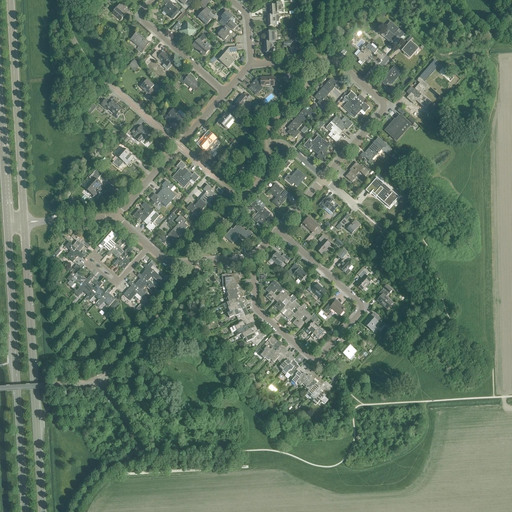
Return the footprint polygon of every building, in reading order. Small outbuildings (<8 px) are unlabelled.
[(162,10),(172,19),(179,12),(171,5),(173,3),(168,0),(163,0),(163,1),(167,5),(166,7),(165,6),(162,10)] [(199,5),(203,9),(210,0),(201,0),(202,1),(199,5)] [(118,18),(120,20),(127,13),(123,10),(126,7),(122,3),(113,12),(119,17),(118,18)] [(269,6),(270,16),(278,15),(278,12),(282,12),(281,3),(274,3),(275,5),(269,6)] [(206,7),(198,17),(204,22),(209,17),(207,15),(211,11),(206,7)] [(219,22),(224,26),(226,24),(233,30),(236,26),(233,23),(234,22),(234,19),(232,17),(226,11),(221,17),(222,19),(219,22)] [(270,16),(267,16),(268,26),(276,26),(276,22),(279,21),(278,15),(270,16)] [(179,32),(188,39),(195,31),(187,23),(182,29),(179,26),(181,24),(179,22),(173,28),(176,31),(177,29),(180,31),(179,32)] [(399,33),(397,32),(399,29),(390,22),(385,28),(389,31),(384,37),(390,43),(397,36),(400,39),(404,34),(401,31),(399,33)] [(227,25),(218,35),(224,40),(229,34),(228,33),(231,29),(227,25)] [(147,46),(143,42),(145,39),(137,32),(130,40),(138,47),(137,49),(141,52),(147,46)] [(266,32),(267,42),(272,42),(275,42),(274,32),(266,32)] [(201,53),(204,56),(209,49),(201,42),(203,40),(200,37),(195,43),(197,46),(195,48),(198,51),(200,53),(200,54),(201,53)] [(410,41),(401,50),(410,58),(418,48),(410,41)] [(267,42),(264,42),(265,53),(273,52),(272,42),(267,42)] [(358,59),(362,63),(368,57),(369,58),(373,53),(374,54),(377,51),(369,44),(366,47),(364,45),(361,49),(362,50),(356,56),(358,59)] [(234,61),(228,55),(230,53),(237,52),(236,47),(229,48),(225,52),(224,52),(218,59),(228,68),(231,64),(232,62),(233,63),(234,61)] [(159,59),(167,67),(172,61),(163,52),(161,54),(159,52),(154,58),(157,61),(159,59)] [(133,59),(127,65),(135,72),(140,66),(133,59)] [(399,71),(397,73),(392,68),(381,82),(385,86),(388,82),(391,84),(402,73),(399,71)] [(187,76),(185,75),(179,81),(184,84),(185,83),(194,90),(199,84),(188,75),(187,76)] [(261,86),(274,85),(274,88),(273,77),(276,77),(276,79),(276,77),(260,78),(260,79),(257,80),(255,83),(253,82),(250,85),(256,91),(255,89),(259,85),(261,85),(261,86)] [(419,83),(414,90),(406,98),(411,102),(413,99),(425,109),(432,102),(422,93),(420,95),(418,93),(423,88),(427,87),(428,87),(429,86),(419,77),(416,80),(419,83)] [(324,86),(323,87),(329,93),(335,87),(338,89),(343,84),(337,80),(336,82),(331,78),(324,86)] [(148,92),(151,95),(155,90),(152,87),(154,86),(147,80),(144,83),(144,84),(142,87),(145,89),(143,91),(146,94),(147,94),(148,92)] [(329,93),(323,87),(321,89),(314,97),(319,101),(317,103),(322,108),(326,102),(323,100),(329,93)] [(343,108),(349,113),(358,102),(356,100),(355,100),(354,99),(356,96),(351,92),(347,97),(346,96),(344,98),(348,102),(343,108)] [(251,98),(247,94),(245,97),(242,94),(234,104),(240,109),(246,102),(247,103),(251,98)] [(106,108),(114,115),(116,112),(117,113),(121,109),(117,106),(116,106),(115,104),(112,101),(110,104),(106,100),(106,99),(101,105),(106,109),(106,108)] [(358,102),(349,113),(354,118),(361,110),(365,113),(369,108),(364,103),(361,106),(360,105),(361,104),(358,102)] [(93,105),(87,112),(90,115),(96,108),(93,105)] [(297,108),(293,113),(297,116),(301,111),(297,108)] [(178,124),(181,121),(183,119),(173,109),(173,110),(168,116),(168,115),(165,118),(170,123),(173,120),(178,124)] [(304,109),(296,118),(302,124),(308,117),(311,120),(315,115),(310,111),(309,110),(308,110),(307,111),(304,109)] [(222,125),(225,128),(233,118),(234,120),(234,119),(225,111),(226,113),(223,117),(223,116),(216,124),(219,121),(222,125)] [(336,116),(331,122),(342,132),(344,130),(343,129),(345,127),(347,130),(352,125),(347,120),(344,123),(336,116)] [(400,116),(396,120),(386,131),(385,130),(396,140),(403,133),(401,131),(407,123),(410,125),(400,116)] [(302,124),(296,118),(287,128),(292,132),(290,134),(295,138),(299,133),(296,130),(302,124)] [(342,132),(331,122),(326,128),(334,135),(331,138),(336,143),(340,138),(338,135),(339,134),(340,134),(342,132)] [(143,139),(144,140),(150,134),(141,126),(138,129),(136,127),(131,132),(134,135),(134,134),(136,136),(135,138),(140,142),(143,139)] [(204,149),(209,144),(212,146),(217,140),(213,136),(210,139),(206,135),(198,144),(204,149)] [(312,150),(314,152),(324,141),(318,136),(311,143),(308,141),(303,146),(308,150),(311,147),(312,149),(312,150)] [(365,152),(368,155),(366,158),(372,163),(373,162),(372,160),(373,159),(376,155),(375,154),(376,153),(377,153),(377,152),(380,149),(381,150),(383,148),(381,146),(384,143),(378,138),(375,141),(374,143),(373,143),(365,152)] [(324,141),(314,152),(316,154),(317,153),(319,154),(316,157),(321,162),(326,157),(323,154),(330,146),(324,141)] [(123,143),(121,146),(124,148),(128,152),(131,150),(123,143)] [(126,164),(130,160),(131,160),(134,157),(128,152),(124,148),(117,156),(118,157),(112,163),(118,168),(124,162),(126,164)] [(172,177),(178,182),(188,171),(186,169),(185,170),(183,169),(186,166),(181,162),(176,167),(179,169),(172,177)] [(362,174),(365,176),(369,172),(361,164),(359,166),(357,165),(358,164),(356,162),(349,170),(350,171),(346,177),(352,182),(357,177),(356,176),(360,171),(362,173),(362,174)] [(99,178),(99,177),(103,173),(98,168),(89,178),(92,180),(85,189),(89,192),(90,192),(94,196),(97,193),(99,190),(100,191),(104,187),(98,182),(99,181),(100,181),(98,179),(99,178)] [(292,185),(293,183),(297,187),(306,177),(297,170),(292,176),(289,174),(285,179),(292,185)] [(188,171),(178,182),(184,188),(191,180),(194,183),(199,177),(194,173),(191,176),(190,174),(188,171)] [(162,189),(160,191),(171,201),(176,195),(168,188),(171,185),(166,181),(162,186),(164,188),(163,190),(162,189)] [(206,193),(200,199),(206,205),(208,203),(215,195),(210,191),(212,189),(207,185),(203,190),(206,193)] [(383,201),(386,203),(392,196),(389,194),(390,193),(381,185),(378,188),(379,188),(376,191),(374,189),(371,192),(382,202),(383,201)] [(285,200),(289,195),(285,191),(281,196),(279,195),(281,192),(274,186),(269,192),(276,198),(272,202),(279,208),(285,200)] [(171,201),(160,191),(158,194),(159,195),(157,196),(155,194),(150,199),(155,203),(158,200),(166,207),(171,201)] [(206,205),(200,199),(194,206),(191,203),(187,208),(192,213),(193,211),(198,215),(206,205)] [(327,208),(332,213),(338,206),(330,199),(326,203),(323,200),(318,205),(323,209),(325,207),(327,209),(327,208)] [(264,222),(263,221),(264,219),(265,220),(268,216),(267,216),(269,213),(262,207),(261,207),(256,203),(257,202),(255,200),(251,205),(253,207),(254,206),(259,211),(258,212),(259,213),(254,219),(258,222),(257,223),(261,226),(264,222)] [(141,220),(143,222),(153,211),(147,206),(140,214),(137,211),(133,216),(138,220),(140,218),(142,219),(141,220)] [(153,211),(143,222),(146,224),(147,223),(148,225),(146,227),(151,232),(155,227),(152,224),(159,216),(157,214),(153,211)] [(172,213),(167,219),(169,222),(168,223),(170,225),(173,222),(172,221),(176,217),(172,213)] [(359,225),(357,222),(356,222),(354,221),(351,224),(349,226),(345,222),(350,217),(347,215),(339,224),(342,226),(342,225),(352,234),(355,231),(355,230),(359,225)] [(178,224),(173,230),(179,236),(187,226),(183,222),(185,220),(180,216),(175,221),(178,224)] [(318,226),(308,217),(302,223),(305,226),(306,226),(312,232),(318,226),(318,225),(318,226)] [(244,238),(247,241),(253,235),(248,230),(246,231),(238,224),(233,230),(232,229),(224,237),(231,243),(233,240),(233,241),(234,239),(237,236),(236,236),(239,232),(245,237),(244,238)] [(179,236),(173,230),(167,237),(164,234),(159,239),(164,244),(166,242),(170,246),(179,236)] [(104,247),(109,251),(116,244),(115,244),(111,240),(116,235),(113,233),(112,231),(98,247),(101,249),(105,244),(106,245),(104,247)] [(76,241),(72,246),(79,252),(83,247),(82,246),(83,245),(88,249),(90,246),(75,233),(71,236),(76,241)] [(318,251),(320,253),(321,254),(330,245),(325,240),(327,238),(323,235),(318,240),(321,243),(315,249),(318,252),(318,251)] [(113,255),(118,259),(124,252),(119,248),(124,242),(120,239),(115,244),(116,244),(109,251),(107,254),(109,257),(113,252),(114,253),(113,255)] [(72,246),(68,242),(65,247),(70,251),(66,256),(73,262),(77,257),(76,256),(77,255),(81,259),(84,256),(81,254),(79,252),(72,246)] [(118,259),(112,265),(115,267),(119,263),(120,264),(119,265),(124,270),(130,263),(125,258),(133,250),(129,247),(124,252),(118,259)] [(284,255),(282,258),(276,253),(271,259),(279,267),(284,262),(286,264),(290,260),(284,255)] [(343,259),(337,266),(345,273),(351,265),(343,259)] [(145,270),(141,275),(148,281),(152,276),(157,281),(161,277),(151,268),(148,266),(145,264),(143,266),(147,270),(146,271),(145,270)] [(293,277),(292,277),(294,276),(300,282),(299,283),(299,284),(304,278),(305,278),(306,277),(305,277),(307,275),(303,272),(301,271),(302,271),(299,268),(295,272),(291,268),(287,273),(292,278),(293,277)] [(76,282),(80,286),(86,280),(86,279),(81,275),(80,277),(79,276),(83,271),(80,269),(67,284),(71,288),(76,282)] [(359,287),(360,288),(362,290),(370,280),(366,276),(367,274),(363,270),(358,276),(361,279),(356,285),(358,287),(359,287)] [(83,291),(87,295),(88,296),(94,289),(89,284),(88,285),(87,284),(93,277),(91,274),(86,279),(86,280),(80,286),(74,293),(78,297),(83,291)] [(139,280),(135,285),(141,291),(142,291),(146,286),(151,291),(154,288),(155,287),(148,281),(141,275),(139,274),(137,276),(141,280),(140,281),(139,280)] [(222,288),(226,288),(225,287),(230,285),(229,274),(222,275),(222,288)] [(237,274),(229,274),(230,285),(233,284),(233,285),(241,282),(237,274)] [(135,285),(130,281),(128,283),(132,287),(131,288),(130,287),(123,295),(130,301),(137,294),(142,298),(145,294),(142,291),(141,291),(135,285)] [(94,296),(99,300),(105,293),(100,289),(99,290),(97,289),(102,284),(100,282),(99,282),(96,286),(94,289),(88,296),(87,295),(85,298),(89,301),(94,296)] [(226,288),(227,292),(228,292),(233,289),(233,290),(241,287),(243,286),(241,282),(233,285),(233,284),(230,285),(225,287),(226,288)] [(266,289),(270,292),(265,297),(272,302),(275,299),(280,293),(283,289),(276,283),(274,286),(271,283),(266,289)] [(312,284),(307,290),(310,293),(312,291),(320,298),(326,292),(317,284),(315,286),(312,284)] [(226,293),(228,297),(233,295),(234,296),(241,292),(242,292),(243,291),(241,287),(233,290),(233,289),(228,292),(227,292),(226,293)] [(99,300),(95,304),(99,307),(104,302),(109,306),(115,299),(110,295),(109,297),(107,295),(111,291),(109,289),(105,293),(99,300)] [(381,297),(377,301),(377,302),(377,301),(386,309),(392,302),(385,297),(389,293),(383,289),(378,295),(381,297)] [(226,298),(228,302),(234,300),(234,301),(242,297),(244,296),(242,292),(241,292),(234,296),(233,295),(228,297),(226,298)] [(280,293),(275,299),(278,302),(274,307),(280,312),(284,307),(289,301),(291,299),(285,293),(282,295),(280,293)] [(226,303),(228,307),(229,307),(234,305),(234,306),(242,302),(244,302),(242,297),(234,301),(234,300),(228,302),(226,303)] [(116,301),(111,307),(113,309),(114,310),(120,303),(119,302),(116,301)] [(284,307),(287,310),(283,315),(289,320),(293,315),(299,309),(301,307),(294,301),(292,303),(289,301),(284,307)] [(331,302),(323,310),(328,314),(332,309),(335,312),(336,312),(339,315),(343,311),(344,310),(345,309),(336,301),(333,304),(331,302)] [(227,308),(229,313),(234,310),(235,311),(242,308),(244,307),(242,302),(234,306),(234,305),(229,307),(228,307),(227,308)] [(236,316),(237,319),(245,316),(244,312),(242,308),(235,311),(234,310),(229,313),(227,313),(229,318),(234,315),(236,316)] [(299,309),(293,315),(297,318),(293,323),(299,328),(304,322),(301,320),(304,316),(307,319),(310,315),(303,309),(301,312),(299,309)] [(380,324),(374,319),(377,316),(373,313),(368,319),(369,319),(368,321),(367,320),(366,321),(367,321),(364,324),(363,324),(373,332),(377,327),(380,330),(384,326),(381,323),(380,324)] [(233,327),(235,332),(237,331),(242,328),(242,327),(250,323),(248,319),(247,319),(245,316),(237,319),(239,323),(238,324),(233,327)] [(308,334),(311,337),(319,327),(317,325),(314,322),(307,329),(310,332),(308,334)] [(237,336),(241,334),(246,332),(246,331),(254,327),(253,327),(251,323),(250,323),(242,327),(242,328),(237,331),(235,332),(237,336)] [(243,339),(245,338),(250,335),(249,334),(257,331),(255,326),(253,327),(254,327),(246,331),(246,332),(241,334),(243,339)] [(319,327),(311,337),(313,339),(315,337),(319,339),(325,332),(322,329),(321,329),(319,327)] [(245,338),(247,342),(251,341),(256,346),(263,338),(262,337),(266,336),(265,333),(264,333),(262,329),(257,331),(249,334),(250,335),(245,338)] [(264,359),(265,358),(265,357),(269,353),(268,352),(274,346),(270,343),(274,339),(271,337),(262,348),(264,350),(264,351),(260,356),(264,359)] [(345,346),(344,348),(343,347),(342,348),(343,348),(340,352),(349,359),(356,351),(346,343),(344,346),(345,346)] [(269,361),(270,359),(274,355),(273,354),(279,348),(279,347),(275,344),(274,346),(268,352),(269,353),(265,357),(265,358),(269,361)] [(276,359),(279,362),(288,352),(284,349),(280,346),(279,347),(279,348),(273,354),(274,355),(270,359),(274,362),(276,359)] [(279,367),(283,370),(287,366),(288,367),(293,360),(295,359),(291,356),(292,355),(288,352),(279,362),(282,364),(279,367)] [(287,373),(290,376),(299,366),(296,364),(297,364),(293,360),(288,367),(287,366),(283,370),(282,372),(285,375),(287,373)] [(295,384),(297,383),(300,378),(300,377),(305,371),(302,368),(301,368),(299,366),(290,376),(293,379),(292,381),(295,384)] [(300,386),(302,384),(301,384),(305,380),(305,379),(310,373),(306,369),(305,371),(300,377),(300,378),(297,383),(300,386)] [(301,384),(302,384),(305,388),(310,382),(311,382),(317,376),(311,371),(310,373),(305,379),(305,380),(301,384)] [(305,388),(309,391),(313,386),(314,387),(319,381),(321,379),(317,376),(311,382),(310,382),(305,388)] [(307,392),(311,395),(315,391),(316,392),(322,385),(324,382),(322,380),(321,382),(319,381),(314,387),(313,386),(309,391),(307,392)] [(310,397),(313,400),(314,400),(317,396),(318,396),(325,388),(329,384),(326,381),(324,382),(322,385),(316,392),(315,391),(311,395),(310,397)] [(269,388),(266,392),(271,397),(274,393),(269,388)] [(314,400),(313,400),(312,401),(316,405),(320,400),(325,404),(328,400),(324,397),(329,392),(325,388),(318,396),(317,396),(314,400)]
